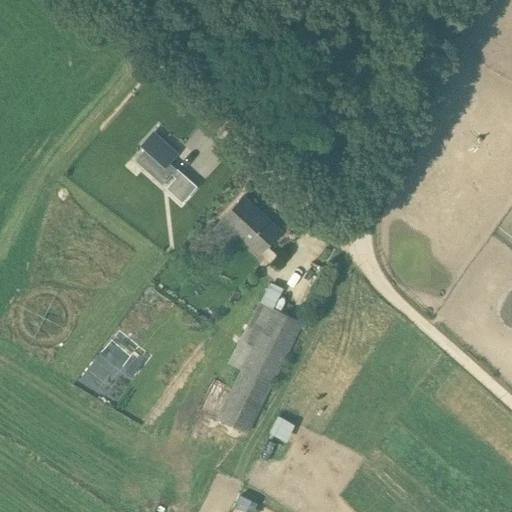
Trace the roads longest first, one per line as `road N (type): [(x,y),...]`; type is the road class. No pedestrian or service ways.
road 1 (track): [(511,404),(386,293),(363,260),(358,231),(461,0)]
road 2 (track): [(358,231),(325,226),(81,0)]
